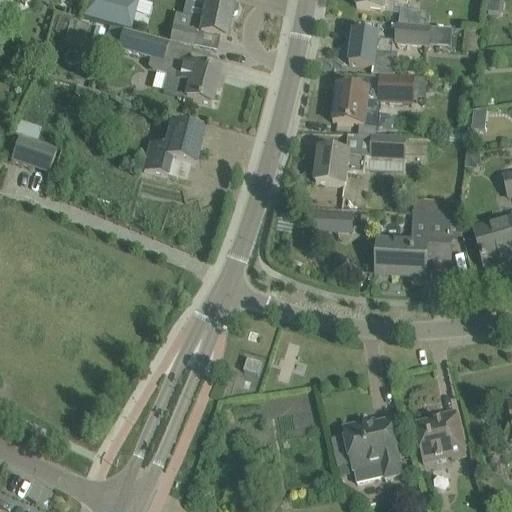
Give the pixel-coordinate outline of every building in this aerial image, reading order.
[(86,0),(81,21),(129,34),(138,3),(125,0),(86,0)] [(175,16),(169,44),(193,49),(195,36),(225,42),(234,1),(226,0),(205,0),(201,22),(175,16)] [(357,0),(356,11),(376,14),(384,15),(386,3),(407,6),(408,0),(357,0)] [(398,28),(397,47),(427,50),(429,31),(398,28)] [(110,30),(104,49),(163,65),(168,46),(131,35),(110,30)] [(348,67),(368,70),(373,71),(372,77),(394,78),(398,57),(391,56),(393,44),(378,42),(379,39),(353,36),(348,67)] [(170,97),(186,101),(191,103),(211,108),(219,76),(200,71),(194,69),(194,70),(179,65),(170,97)] [(369,95),(357,94),(337,91),(333,126),(366,130),(369,109),(377,109),(377,106),(414,109),(414,81),(381,80),(381,95),(369,95)] [(77,89),(74,98),(97,105),(100,95),(77,89)] [(110,100),(107,112),(119,115),(123,104),(110,100)] [(17,123),(11,135),(36,144),(41,131),(17,123)] [(164,150),(150,147),(143,174),(167,180),(171,164),(194,170),(204,135),(169,126),(164,150)] [(349,139),(348,155),(368,156),(368,139),(349,139)] [(18,141),(10,164),(48,177),(56,154),(18,141)] [(366,161),(349,159),(349,158),(320,154),(316,187),(345,190),(347,175),(364,177),(364,173),(406,176),(407,157),(427,158),(427,145),(375,141),(372,162),(366,161)] [(511,202),(511,176),(502,179),(508,204),(511,202)] [(460,221),(458,221),(414,217),(412,246),(379,245),(377,279),(426,281),(427,261),(450,262),(451,241),(464,241),(460,221)] [(511,222),(475,234),(485,270),(506,264),(505,261),(511,259),(511,222)] [(247,363),(243,375),(257,379),(261,367),(247,363)] [(413,426),(424,467),(452,461),(452,464),(467,460),(466,457),(469,456),(458,413),(432,419),(432,422),(413,426)] [(398,464),(400,464),(391,425),(364,431),(363,427),(343,432),(345,440),(333,443),(339,472),(352,469),(356,487),(400,477),(398,464)]
